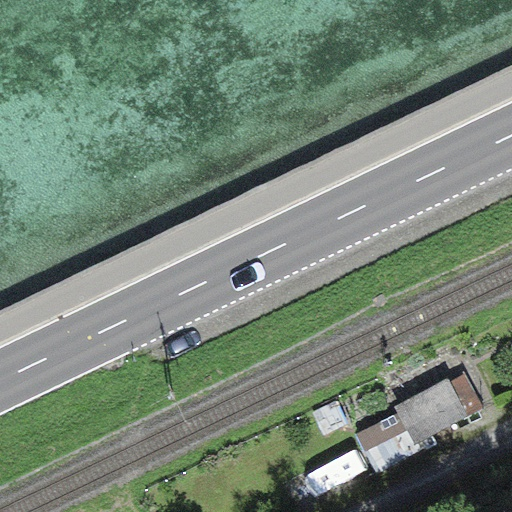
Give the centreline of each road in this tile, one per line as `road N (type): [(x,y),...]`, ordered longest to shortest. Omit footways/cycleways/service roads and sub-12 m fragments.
road 1 (primary): [(0,381),(511,132)]
road 2 (residential): [(393,511),(511,456)]
